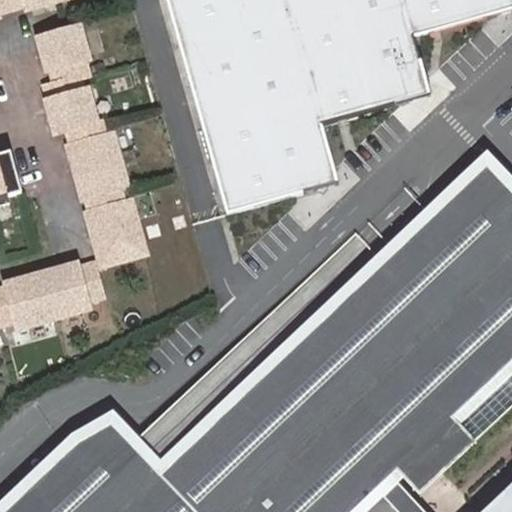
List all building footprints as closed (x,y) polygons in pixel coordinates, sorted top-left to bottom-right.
[(9,0),(0,0),(0,14),(13,11),(9,0)] [(60,0),(9,0),(13,11),(27,7),(28,9),(60,0)] [(166,0),(228,216),(318,190),(334,163),(324,126),(411,102),(426,75),(415,38),(503,14),(510,0),(166,0)] [(104,61),(91,64),(82,28),(39,40),(48,72),(50,71),(54,85),(84,77),(107,71),(104,61)] [(77,129),(98,123),(84,77),(54,85),(45,88),(50,102),(47,103),(57,135),(67,132),(77,129)] [(129,188),(114,135),(105,137),(100,122),(98,123),(77,129),(67,132),(71,147),(69,147),(84,200),(86,199),(119,190),(129,188)] [(0,199),(23,194),(12,153),(0,155),(0,199)] [(356,511),(368,502),(511,364),(511,189),(489,165),(161,476),(142,456),(112,424),(77,442),(3,511),(356,511)] [(103,267),(148,255),(133,202),(123,205),(119,190),(86,199),(90,214),(88,214),(103,267)] [(90,311),(88,306),(103,302),(93,264),(78,268),(77,266),(42,275),(54,320),(90,311)] [(54,320),(42,275),(7,285),(8,288),(0,290),(0,316),(2,326),(17,322),(19,330),(54,320)] [(511,511),(511,483),(483,511),(511,511)]
